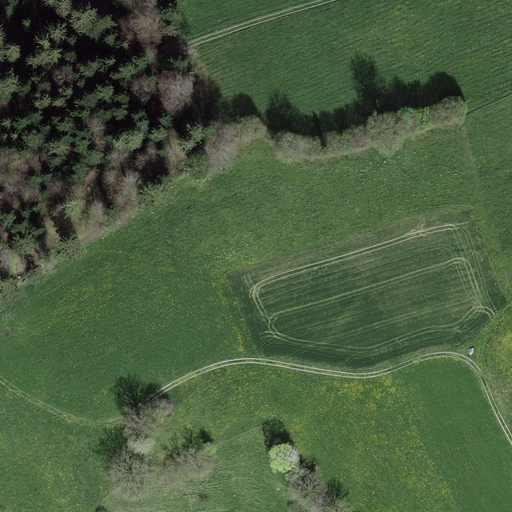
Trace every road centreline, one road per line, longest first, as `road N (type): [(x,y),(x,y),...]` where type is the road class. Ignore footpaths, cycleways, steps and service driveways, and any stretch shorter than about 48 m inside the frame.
road 1 (track): [(511,437),(479,368),(457,353),(373,374),(250,360),(214,365),(116,422),(93,423)]
road 2 (track): [(322,0),(142,62),(0,82)]
